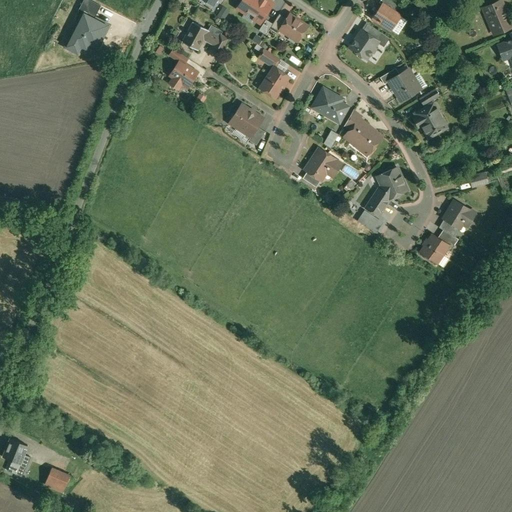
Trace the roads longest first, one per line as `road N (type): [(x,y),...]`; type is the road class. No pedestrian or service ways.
road 1 (residential): [(0,400),(159,0)]
road 2 (residential): [(322,55),(379,104),(421,173),(425,208),(409,238)]
